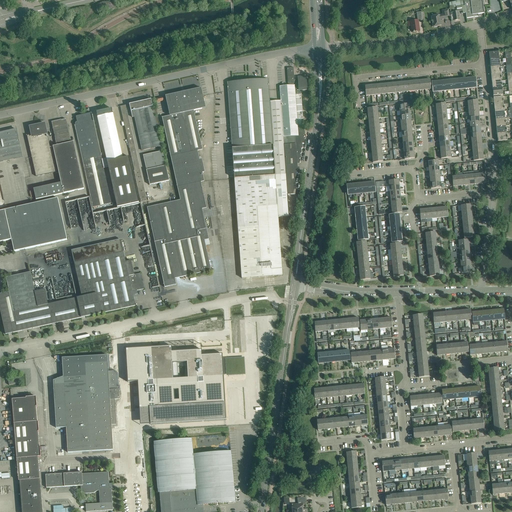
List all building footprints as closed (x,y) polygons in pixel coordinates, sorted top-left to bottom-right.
[(449,6),(450,13),(452,12),(453,21),(460,20),(459,15),(458,11),(463,10),(463,13),(466,13),(464,0),(449,2),(449,6)] [(465,0),(464,0),(466,13),(466,18),(478,16),(478,14),(484,13),(482,0),(465,0)] [(443,15),(431,16),(431,17),(433,27),(441,25),(440,20),(450,18),(448,10),(442,10),(443,15)] [(417,21),(408,22),(408,23),(408,25),(411,24),(412,32),(413,32),(414,32),(419,31),(419,26),(418,21),(422,20),(420,12),(417,13),(416,13),(417,21)] [(490,60),(499,59),(498,52),(489,53),(490,60)] [(500,66),(499,59),(490,60),(490,67),(500,66)] [(500,66),(490,67),(491,74),(500,73),(500,66)] [(289,215),(288,195),(295,194),(297,184),(295,184),(297,169),(297,164),(298,164),(298,159),(299,159),(299,154),(300,154),(299,149),(301,149),(300,144),(302,144),(301,136),(303,135),(303,130),(304,130),(301,94),(302,94),(301,90),(307,90),(307,91),(306,77),(298,77),(298,79),(298,80),(298,81),(298,86),(294,86),(293,67),(287,68),(288,86),(280,87),(281,101),(270,102),(268,79),(227,82),(233,167),(234,178),(239,236),(240,249),(239,249),(242,278),(282,275),(278,216),(289,215)] [(500,73),(491,74),(492,82),(501,81),(500,73)] [(502,88),(501,81),(492,82),(492,89),(502,88)] [(162,117),(163,122),(180,200),(147,207),(163,282),(164,287),(176,285),(175,279),(211,271),(204,240),(209,239),(202,209),(206,208),(201,182),(204,182),(198,151),(202,150),(193,111),(205,108),(201,88),(165,96),(170,116),(162,117)] [(503,95),(502,88),(492,89),(493,96),(503,95)] [(494,105),(503,104),(503,97),(493,98),(494,105)] [(158,131),(160,130),(159,127),(157,128),(151,100),(129,104),(132,117),(135,117),(142,150),(164,146),(163,142),(160,142),(158,131)] [(504,111),(503,104),(494,105),(495,112),(504,111)] [(147,201),(130,126),(126,110),(125,105),(120,106),(121,111),(125,127),(141,202),(147,201)] [(122,158),(115,124),(112,108),(96,112),(97,117),(117,208),(139,203),(129,157),(122,158)] [(504,111),(495,112),(495,119),(505,119),(504,111)] [(77,124),(75,125),(93,207),(111,203),(92,113),(76,116),(77,124)] [(61,183),(63,193),(84,189),(73,142),(71,142),(66,119),(61,120),(51,122),(53,128),(56,145),(53,146),(61,183)] [(506,126),(505,119),(495,119),(496,127),(506,126)] [(29,135),(25,136),(34,176),(53,172),(42,123),(39,124),(32,125),(33,126),(27,127),(29,135)] [(506,133),(506,126),(496,127),(497,134),(506,133)] [(0,162),(3,161),(3,160),(14,157),(14,159),(23,157),(17,130),(1,133),(0,131),(0,162)] [(507,140),(506,133),(497,134),(498,141),(507,140)] [(169,181),(162,152),(143,156),(150,186),(169,181)] [(63,193),(61,183),(34,189),(36,200),(63,194),(63,193)] [(14,252),(67,240),(58,198),(57,198),(0,210),(0,242),(11,240),(14,251),(14,252)] [(126,262),(125,259),(121,239),(71,251),(82,297),(77,298),(77,295),(66,297),(67,300),(48,304),(44,285),(47,284),(44,269),(6,278),(9,292),(0,294),(0,309),(5,334),(135,306),(132,291),(144,289),(140,273),(134,275),(131,261),(126,262)] [(463,310),(464,320),(471,320),(470,310),(463,310)] [(506,342),(500,342),(501,352),(507,352),(508,352),(507,341),(506,341),(506,342)] [(147,348),(126,349),(128,383),(138,382),(139,409),(149,409),(150,425),(225,421),(223,382),(221,382),(221,377),(223,377),(222,354),(202,355),(201,352),(197,352),(197,351),(172,352),(172,347),(151,348),(151,350),(147,350),(147,348)] [(115,399),(120,399),(119,389),(117,389),(117,387),(117,386),(116,374),(113,371),(108,371),(107,355),(62,358),(63,377),(53,380),(56,428),(66,427),(68,453),(113,450),(111,425),(116,424),(115,399)] [(20,376),(8,379),(9,386),(21,383),(20,376)] [(440,394),(434,394),(435,404),(435,407),(442,406),(441,393),(440,393),(440,394)] [(12,400),(19,481),(20,481),(22,511),(42,511),(38,457),(41,457),(40,447),(39,447),(38,432),(39,432),(38,421),(37,422),(36,407),(37,407),(37,402),(36,397),(31,397),(26,397),(26,398),(12,400)] [(483,419),(476,419),(477,429),(483,429),(484,429),(483,419)] [(451,425),(443,426),(444,436),(451,435),(452,435),(451,430),(451,425)] [(203,511),(204,510),(203,510),(202,505),(219,504),(235,502),(235,498),(234,487),(233,482),(234,482),(233,471),(232,471),(232,466),(231,455),(231,451),(193,454),(192,442),(191,439),(154,442),(154,446),(157,489),(158,489),(158,493),(159,493),(161,511),(203,511)] [(133,464),(131,441),(125,442),(127,465),(133,464)] [(148,482),(145,456),(139,457),(141,483),(148,482)] [(113,510),(111,488),(110,488),(110,484),(109,484),(108,472),(84,474),(84,475),(82,475),(82,473),(45,475),(46,488),(81,486),(81,492),(85,494),(94,493),(97,491),(99,491),(100,503),(86,504),(86,511),(113,510)] [(440,490),(441,500),(448,499),(447,489),(440,490)]
